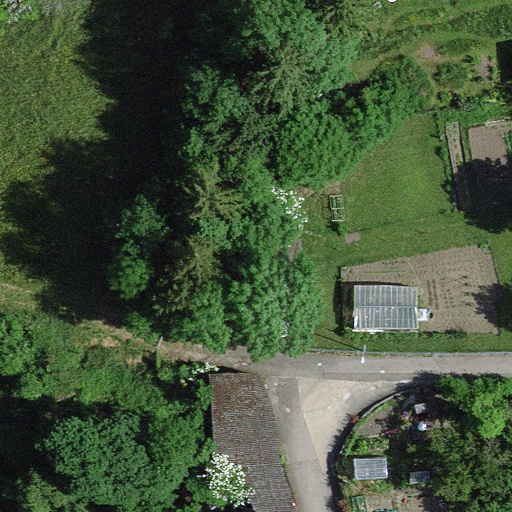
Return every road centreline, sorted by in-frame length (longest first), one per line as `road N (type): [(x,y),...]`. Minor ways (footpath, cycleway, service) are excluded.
road 1 (track): [(0,291),(50,303),(182,360),(275,361)]
road 2 (residential): [(275,361),(511,364)]
